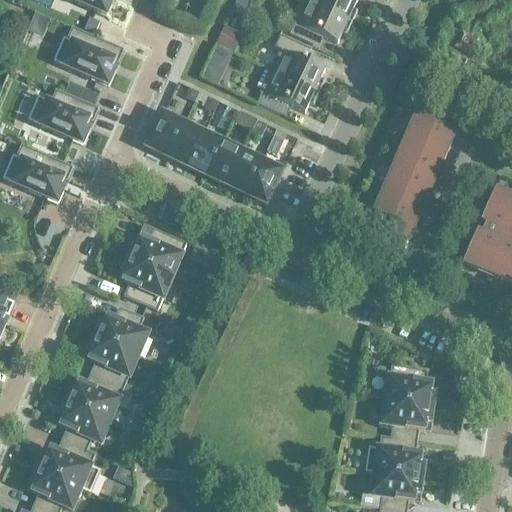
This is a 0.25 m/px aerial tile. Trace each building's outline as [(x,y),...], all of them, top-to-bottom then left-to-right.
[(64,0),(106,18),(113,3),(110,1),(110,0),(64,0)] [(304,0),(303,3),(303,4),(312,8),(312,7),(353,25),(358,13),(354,11),(358,1),(355,0),(304,0)] [(248,8),(236,3),(232,12),(243,17),(248,8)] [(347,37),(353,25),(312,7),(312,8),(303,28),(297,25),(291,37),(314,47),(319,36),(339,45),(343,35),(347,37)] [(44,35),(50,19),(36,13),(30,29),(44,35)] [(90,20),(85,32),(94,36),(99,25),(90,20)] [(225,28),(217,47),(234,55),(243,35),(225,28)] [(63,41),(53,65),(108,89),(115,73),(111,72),(114,65),(118,66),(124,53),(72,30),(67,43),(63,41)] [(271,74),(321,94),(327,82),(322,81),(326,71),(306,63),(311,52),(280,39),(275,51),(280,53),(271,74)] [(262,94),(265,95),(260,107),(283,117),(287,106),(307,115),(311,105),(316,107),(321,94),(271,74),(262,94)] [(69,84),(64,97),(93,109),(98,97),(69,84)] [(194,104),(198,95),(190,91),(187,98),(188,101),(194,104)] [(38,100),(28,124),(83,148),(89,132),(86,131),(89,124),(92,125),(98,112),(56,94),(51,106),(38,100)] [(214,113),(218,104),(209,100),(206,107),(208,110),(214,113)] [(229,111),(225,119),(232,123),(237,114),(229,111)] [(419,111),(417,116),(416,116),(373,215),(374,216),(367,232),(394,243),(390,251),(403,256),(459,128),(419,111)] [(240,115),(234,127),(251,135),(257,123),(240,115)] [(163,118),(147,151),(167,160),(183,127),(163,118)] [(258,124),(252,136),(260,140),(266,128),(258,124)] [(167,160),(187,169),(202,137),(183,127),(167,160)] [(277,134),(272,144),(280,148),(285,137),(277,134)] [(187,169),(207,179),(222,146),(202,137),(187,169)] [(207,179),(226,188),(242,156),(222,146),(207,179)] [(13,159),(2,183),(57,207),(64,191),(61,189),(64,182),(67,184),(73,171),(21,148),(16,160),(13,159)] [(242,156),(226,188),(246,198),(262,165),(242,156)] [(266,207),(281,175),(262,165),(246,198),(266,207)] [(511,197),(496,191),(482,223),(472,219),(467,229),(477,233),(463,266),(511,286),(511,197)] [(129,262),(172,281),(182,259),(181,259),(186,247),(153,232),(148,244),(143,242),(139,251),(135,249),(129,262)] [(172,281),(129,262),(123,276),(128,277),(124,286),(128,288),(123,300),(157,314),(162,302),(163,303),(172,281)] [(0,338),(5,327),(2,325),(5,318),(8,320),(14,306),(0,300),(0,338)] [(95,341),(138,359),(148,338),(138,334),(143,322),(119,311),(114,323),(109,321),(105,329),(101,327),(95,341)] [(138,359),(95,341),(89,354),(94,356),(90,364),(95,366),(90,377),(123,392),(128,381),(129,381),(138,359)] [(385,405),(432,412),(434,397),(429,397),(431,388),(425,387),(427,374),(391,369),(389,382),(389,381),(385,405)] [(123,392),(90,377),(85,389),(81,387),(77,395),(72,393),(67,407),(110,425),(119,403),(123,392)] [(432,412),(385,405),(382,428),(392,430),(390,442),(417,446),(418,434),(424,434),(425,425),(430,426),(432,412)] [(110,425),(67,407),(61,420),(65,422),(62,430),(66,432),(62,444),(86,454),(91,443),(101,447),(110,425)] [(374,476),(421,483),(423,469),(419,468),(420,459),(415,458),(417,446),(390,442),(381,440),(379,453),(368,451),(364,475),(374,477),(374,476)] [(86,454),(62,444),(57,455),(52,453),(48,461),(44,460),(38,473),(80,491),(80,492),(90,496),(100,473),(90,469),(95,458),(86,454)] [(33,510),(37,511),(61,511),(62,510),(66,511),(71,511),(80,492),(80,491),(38,473),(32,486),(36,488),(33,497),(38,499),(33,510)] [(379,511),(406,511),(408,505),(413,506),(414,497),(419,497),(421,483),(374,476),(374,477),(371,499),(381,501),(379,511)]
